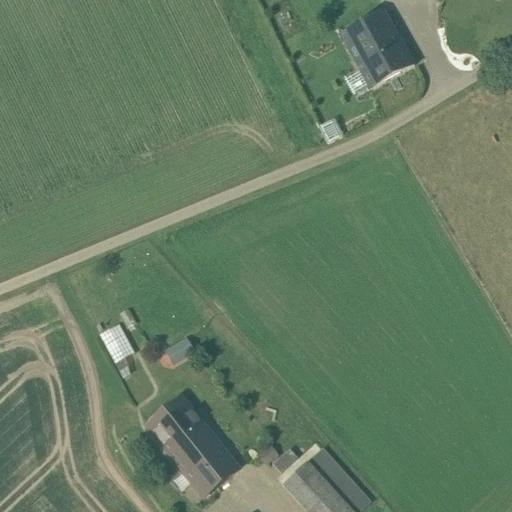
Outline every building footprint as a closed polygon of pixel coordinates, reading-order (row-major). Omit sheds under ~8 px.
[(384,15),(341,38),(368,88),(411,65),(384,15)] [(102,334),(117,365),(138,354),(124,324),(102,334)] [(176,364),(197,355),(190,339),(169,349),(176,364)] [(184,400),(145,430),(198,499),(237,469),(184,400)] [(291,447),(278,466),(288,473),(301,454),(291,447)] [(321,451),(282,486),(305,511),(359,511),(369,504),(321,451)]
